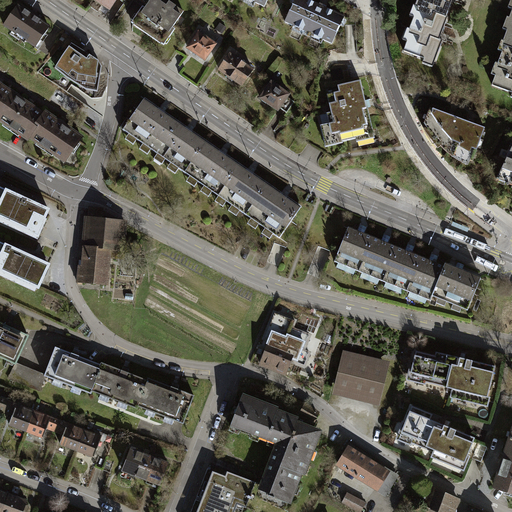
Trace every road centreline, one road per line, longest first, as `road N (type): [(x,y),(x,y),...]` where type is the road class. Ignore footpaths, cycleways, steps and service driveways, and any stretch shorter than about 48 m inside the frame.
road 1 (residential): [(82,193),(282,288),(511,346)]
road 2 (tertiary): [(511,266),(300,173),(126,55)]
road 3 (residential): [(229,370),(280,379),(362,442),(508,511)]
road 4 (residential): [(511,233),(437,170),(416,141),(387,76),(377,0)]
road 5 (residential): [(82,193),(72,279),(93,321),(147,354),(229,370)]
road 6 (residential): [(175,511),(229,370)]
road 7 (residential): [(82,193),(126,55)]
